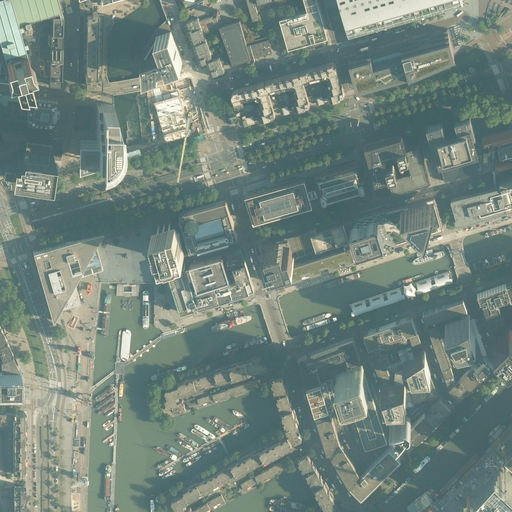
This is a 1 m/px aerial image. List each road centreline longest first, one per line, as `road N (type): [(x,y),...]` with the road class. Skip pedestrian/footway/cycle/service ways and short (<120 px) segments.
road 1 (residential): [(248,239),(161,266),(174,312),(176,318),(265,290)]
road 2 (secondary): [(0,235),(227,170)]
road 3 (secondary): [(221,161),(0,226)]
road 4 (secondary): [(15,243),(229,177)]
road 5 (residential): [(450,230),(265,290)]
road 6 (secondary): [(511,62),(362,110)]
road 7 (secondary): [(218,155),(84,189)]
road 8 (residential): [(248,239),(378,203)]
road 9 (residential): [(162,392),(167,382),(283,344)]
road 10 (residential): [(340,52),(462,17)]
road 11 (secondary): [(343,116),(228,157)]
road 12 (residential): [(73,95),(192,69)]
